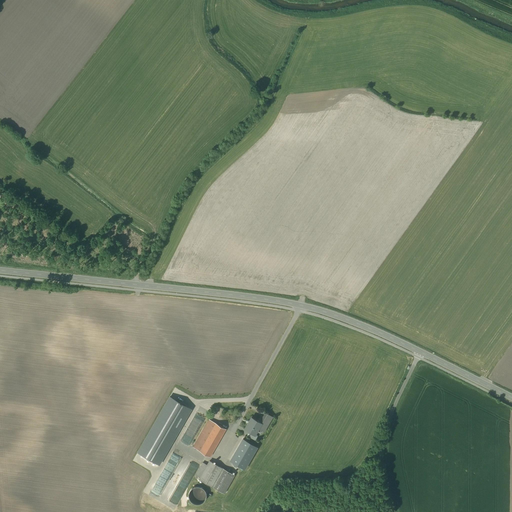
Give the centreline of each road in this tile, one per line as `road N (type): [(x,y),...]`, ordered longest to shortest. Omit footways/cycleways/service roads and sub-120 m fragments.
road 1 (secondary): [(420,352),(291,303),(0,270)]
road 2 (unclassified): [(391,511),(383,432),(420,352)]
